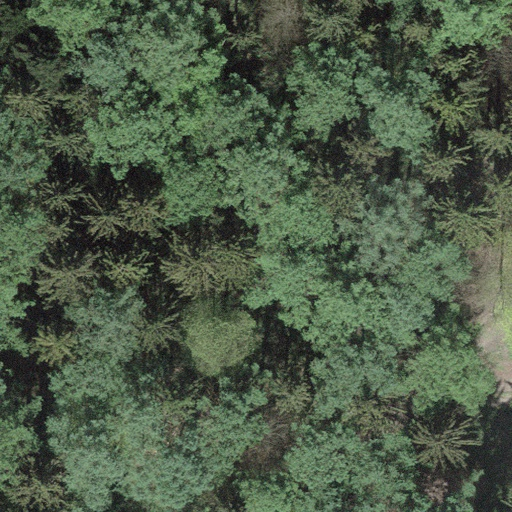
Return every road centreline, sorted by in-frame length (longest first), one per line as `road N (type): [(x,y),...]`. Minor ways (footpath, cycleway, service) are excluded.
road 1 (track): [(276,511),(392,411),(511,287)]
road 2 (track): [(392,411),(511,406)]
